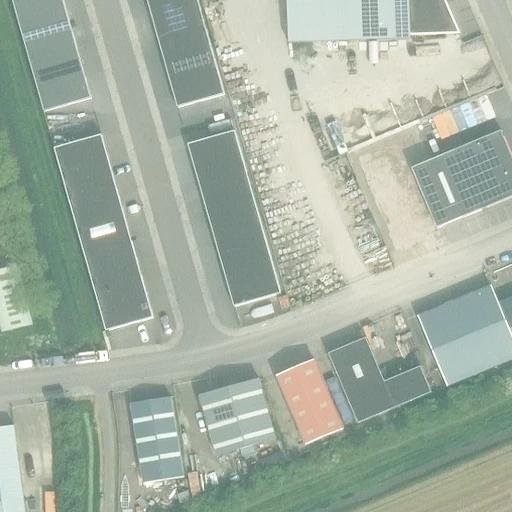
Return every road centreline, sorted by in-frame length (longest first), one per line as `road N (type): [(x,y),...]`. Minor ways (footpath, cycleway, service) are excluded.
road 1 (unclassified): [(205,356),(108,0)]
road 2 (unclassified): [(511,241),(259,343),(205,356)]
road 3 (unclassified): [(205,356),(0,385)]
